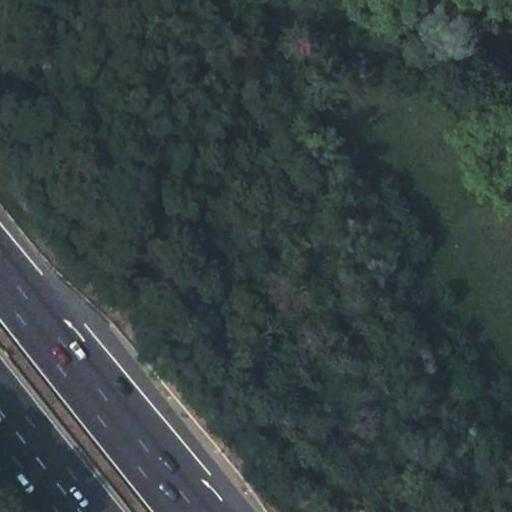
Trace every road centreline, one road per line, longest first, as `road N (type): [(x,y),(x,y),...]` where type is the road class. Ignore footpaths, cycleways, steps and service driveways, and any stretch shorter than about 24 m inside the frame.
road 1 (trunk): [(190,511),(0,273)]
road 2 (trunk): [(0,383),(102,511)]
